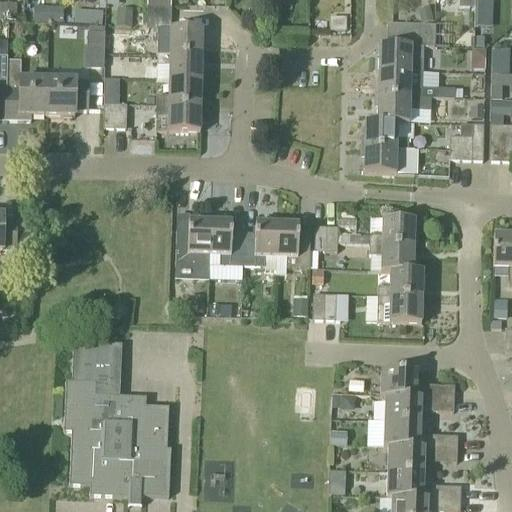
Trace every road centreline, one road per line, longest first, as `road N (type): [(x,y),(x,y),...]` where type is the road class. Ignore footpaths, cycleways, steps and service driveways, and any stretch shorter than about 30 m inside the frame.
road 1 (residential): [(237,168),(0,165)]
road 2 (residential): [(464,205),(356,194),(237,168)]
road 3 (residential): [(237,168),(244,56),(340,58)]
road 4 (residential): [(310,351),(475,358)]
road 5 (residential): [(509,511),(499,419),(475,358)]
road 6 (residential): [(475,358),(464,205)]
